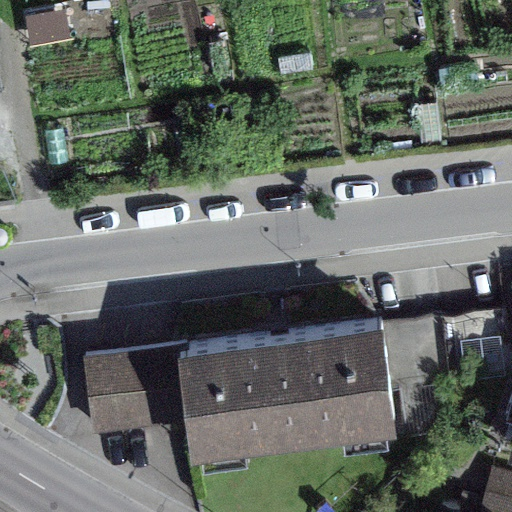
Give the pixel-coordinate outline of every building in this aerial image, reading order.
[(378,304),(46,350),(56,424),(152,410),(157,446),(393,414),(389,387),(381,325),(378,304)] [(511,309),(511,307),(452,315),(461,378),(511,370),(511,309)] [(452,315),(381,325),(389,387),(461,378),(452,315)] [(511,406),(489,400),(478,440),(511,448),(511,406)] [(421,511),(511,511),(511,483),(484,473),(469,511),(447,511),(425,503),(421,511)]
